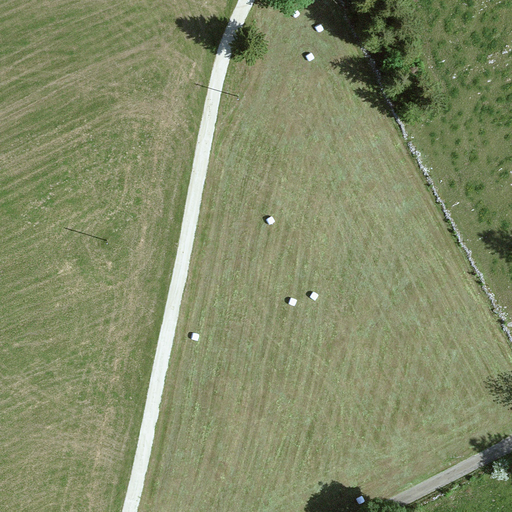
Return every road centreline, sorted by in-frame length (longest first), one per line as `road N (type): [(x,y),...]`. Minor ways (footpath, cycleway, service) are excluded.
road 1 (track): [(247,0),(226,52),(129,511)]
road 2 (unclassified): [(511,446),(380,511)]
